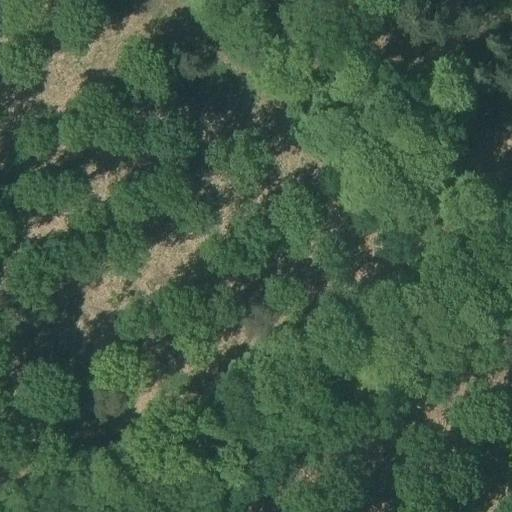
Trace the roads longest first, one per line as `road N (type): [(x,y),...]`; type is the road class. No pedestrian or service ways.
road 1 (unclassified): [(99,511),(511,283)]
road 2 (track): [(255,0),(511,282)]
